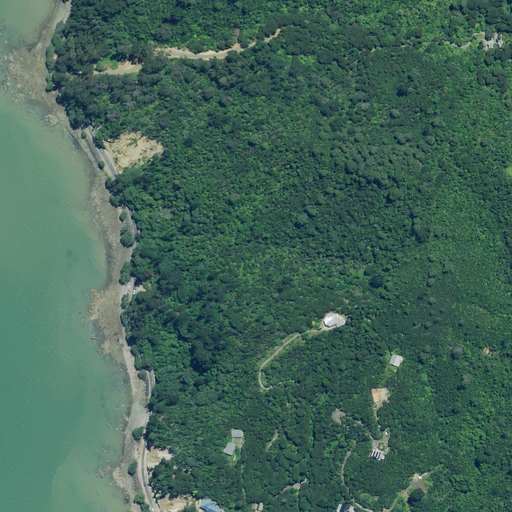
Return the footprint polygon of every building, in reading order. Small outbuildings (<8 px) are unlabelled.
[(327,316),(326,319),(327,325),(331,326),(334,325),(335,328),(347,324),(345,318),(339,320),(337,313),(327,316)] [(405,357),(394,354),(391,363),(400,366),(401,362),(403,363),(405,357)] [(237,444),(230,442),(227,449),(226,449),(225,452),(233,455),(237,444)] [(216,502),(210,498),(204,506),(213,511),(223,511),(224,511),(215,505),(216,502)] [(350,505),(345,503),(345,504),(341,504),(339,510),(339,511),(351,511),(350,510),(353,506),(350,505)]
